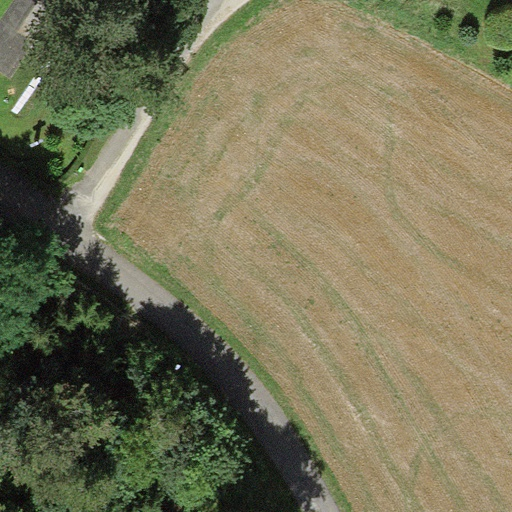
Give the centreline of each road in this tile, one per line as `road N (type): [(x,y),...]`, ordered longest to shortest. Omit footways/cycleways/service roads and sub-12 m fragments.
road 1 (residential): [(0,189),(241,388),(313,511)]
road 2 (track): [(50,231),(222,0)]
